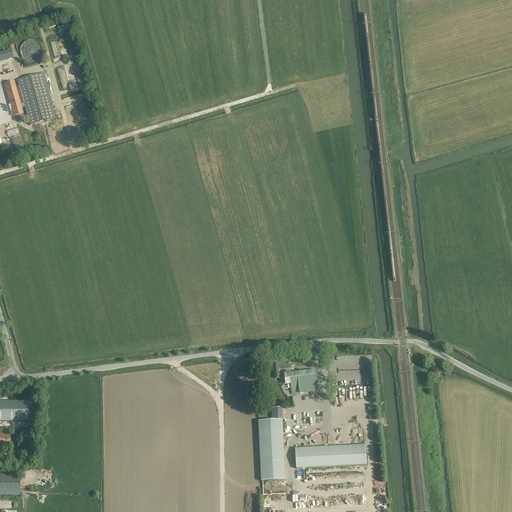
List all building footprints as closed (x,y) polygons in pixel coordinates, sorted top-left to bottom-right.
[(0,62),(14,59),(11,50),(0,53),(0,62)] [(24,103),(30,125),(56,118),(43,73),(17,80),(19,87),(16,87),(14,81),(4,83),(13,117),(24,114),(21,104),(24,103)] [(291,384),(293,394),(318,391),(316,371),(290,374),(290,372),(287,372),(288,374),(285,374),(286,384),(291,384)] [(0,401),(0,421),(33,422),(33,402),(0,401)] [(283,408),(272,408),(273,421),(259,421),(262,482),(275,481),(286,480),(283,408)] [(0,449),(11,450),(11,431),(0,431),(0,449)] [(23,462),(33,462),(33,432),(23,432),(23,462)] [(368,465),(367,445),(297,449),(298,469),(368,465)] [(0,495),(20,495),(20,474),(0,474),(0,495)]
